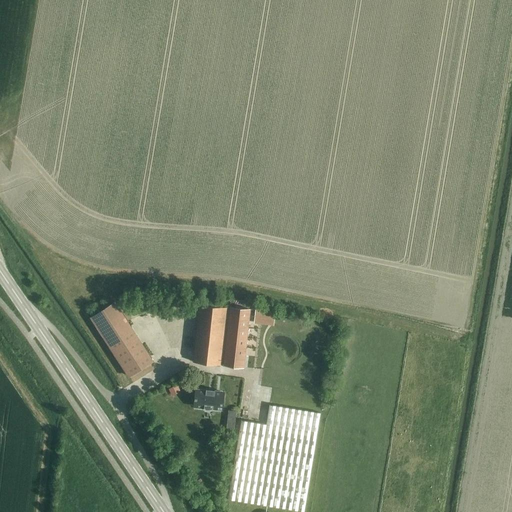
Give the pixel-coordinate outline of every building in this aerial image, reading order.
[(92,317),(130,376),(153,361),(116,302),(92,317)] [(199,304),(193,362),(220,365),(226,307),(199,304)] [(250,309),(230,307),(224,365),(244,367),(250,309)] [(254,323),(274,325),(275,311),(255,309),(254,323)] [(168,389),(172,396),(180,391),(177,385),(168,389)] [(206,391),(196,389),(195,397),(195,399),(194,406),(204,407),(204,409),(205,409),(212,410),(213,410),(213,408),(222,409),(224,393),(215,392),(215,390),(214,390),(207,390),(207,389),(206,389),(206,391)] [(231,404),(229,418),(237,419),(237,405),(231,404)] [(241,420),(228,499),(304,511),(320,413),(269,405),(266,424),(241,420)]
